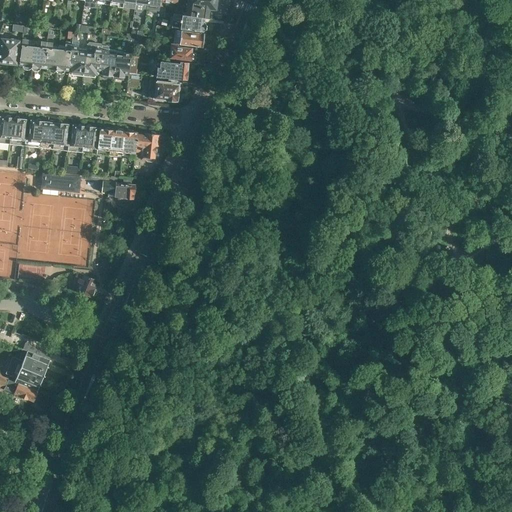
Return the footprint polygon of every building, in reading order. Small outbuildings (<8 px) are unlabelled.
[(124,0),(123,5),(130,6),(129,9),(130,10),(129,16),(134,17),(135,7),(136,2),(136,0),(124,0)] [(136,0),(136,2),(135,7),(135,8),(136,10),(142,10),(143,9),(144,8),(147,8),(147,6),(147,4),(147,0),(136,0)] [(147,0),(147,6),(154,7),(154,9),(159,10),(160,2),(160,0),(147,0)] [(177,0),(177,4),(176,13),(182,14),(204,17),(207,17),(208,7),(215,8),(216,4),(215,4),(215,1),(216,1),(216,0),(177,0)] [(171,27),(180,28),(203,31),(203,30),(206,29),(206,25),(204,22),(204,17),(182,14),(176,13),(173,13),(171,27)] [(92,33),(93,27),(82,25),(81,32),(92,33)] [(179,43),(179,44),(201,47),(201,45),(202,43),(203,40),(202,38),(203,33),(181,30),(175,29),(173,42),(179,43)] [(70,50),(68,68),(69,68),(69,66),(72,66),(72,71),(83,72),(86,47),(78,46),(79,41),(76,41),(77,32),(73,32),(72,40),(71,50),(70,50)] [(21,44),(20,58),(19,64),(23,65),(23,68),(25,69),(29,70),(31,69),(34,46),(28,45),(28,39),(22,38),(22,44),(21,44)] [(17,39),(17,41),(2,39),(0,51),(0,50),(0,61),(1,62),(5,63),(6,62),(8,62),(9,64),(13,64),(14,63),(16,63),(17,57),(18,58),(20,39),(17,39)] [(34,41),(34,46),(31,69),(33,70),(37,71),(39,70),(40,70),(41,66),(43,67),(46,41),(41,40),(41,42),(34,41)] [(46,41),(43,67),(47,67),(47,70),(49,72),(53,72),(55,72),(58,47),(52,46),(53,42),(46,41)] [(58,47),(55,72),(56,71),(58,73),(62,74),(64,72),(65,68),(68,68),(70,50),(71,42),(66,41),(65,45),(59,44),(59,47),(58,47)] [(86,47),(83,72),(95,74),(95,73),(98,74),(101,48),(102,46),(100,44),(89,42),(87,44),(86,44),(86,47)] [(170,49),(170,55),(169,58),(190,60),(195,60),(196,58),(196,54),(196,53),(191,52),(192,48),(179,46),(179,44),(167,43),(166,48),(170,49)] [(101,48),(98,74),(99,74),(99,69),(103,70),(103,73),(105,74),(106,75),(110,76),(112,74),(113,74),(116,49),(108,48),(109,47),(102,46),(101,48)] [(116,49),(113,74),(115,75),(116,76),(120,77),(123,76),(124,76),(124,73),(129,74),(129,73),(131,53),(124,52),(124,51),(116,49)] [(156,76),(172,78),(186,79),(186,78),(187,77),(188,73),(187,70),(188,62),(180,61),(180,63),(176,62),(160,60),(156,60),(155,66),(151,66),(151,75),(156,76)] [(129,73),(129,74),(127,87),(139,88),(141,74),(136,74),(129,73)] [(150,80),(150,82),(148,97),(157,98),(157,100),(162,100),(162,98),(169,99),(168,101),(174,102),(174,100),(177,100),(178,100),(179,97),(180,94),(179,91),(178,91),(179,84),(173,84),(174,80),(168,79),(168,81),(156,80),(156,81),(150,80)] [(0,142),(10,144),(13,118),(12,118),(10,115),(7,115),(5,117),(0,116),(0,142)] [(13,118),(10,144),(25,145),(26,136),(24,136),(27,119),(20,118),(19,116),(16,116),(14,118),(13,118)] [(25,145),(24,159),(28,159),(29,146),(40,147),(43,121),(42,121),(41,119),(38,118),(36,120),(30,120),(28,137),(26,136),(25,145)] [(43,121),(40,147),(53,148),(56,122),(55,122),(53,120),(50,120),(49,122),(43,121)] [(56,122),(53,148),(64,150),(63,158),(66,159),(67,150),(68,141),(67,141),(69,124),(63,123),(62,121),(59,121),(57,123),(56,122)] [(68,141),(67,150),(82,152),(85,126),(84,126),(83,124),(80,123),(79,125),(73,124),(70,142),(68,141)] [(85,126),(82,152),(97,153),(98,145),(96,144),(98,127),(92,127),(91,125),(88,124),(87,126),(85,126)] [(97,153),(109,155),(110,155),(112,129),(111,127),(107,127),(106,129),(100,128),(98,145),(97,153)] [(110,155),(109,155),(108,165),(113,166),(114,156),(122,157),(125,131),(123,129),(120,128),(117,130),(112,129),(110,155)] [(125,131),(122,157),(135,158),(136,152),(136,151),(135,151),(137,134),(138,134),(138,132),(133,132),(132,129),(128,129),(126,131),(125,131)] [(136,151),(136,152),(141,153),(141,156),(146,156),(145,159),(147,161),(151,162),(153,160),(153,158),(154,158),(154,152),(155,153),(155,151),(156,151),(157,146),(158,146),(159,132),(152,131),(151,134),(145,133),(145,135),(138,134),(137,134),(135,151),(136,151)] [(77,176),(45,172),(43,187),(78,190),(79,178),(77,178),(77,176)] [(103,175),(103,180),(102,192),(115,193),(114,196),(134,198),(134,192),(136,191),(136,188),(135,186),(135,184),(119,183),(119,182),(116,182),(116,176),(103,175)] [(78,272),(77,273),(76,276),(80,278),(78,282),(80,283),(77,290),(91,296),(98,280),(78,272)] [(35,365),(46,370),(52,353),(36,347),(26,343),(23,349),(20,356),(24,358),(24,360),(36,364),(35,365)] [(37,390),(46,370),(35,365),(36,364),(24,360),(24,359),(21,358),(19,358),(16,359),(14,360),(11,362),(10,364),(9,366),(9,368),(9,371),(9,373),(10,375),(12,376),(14,378),(16,379),(15,381),(37,390)] [(5,387),(8,379),(0,375),(0,384),(1,385),(5,387)] [(37,390),(15,381),(8,379),(5,387),(8,388),(9,386),(12,388),(10,392),(33,401),(37,390)]
